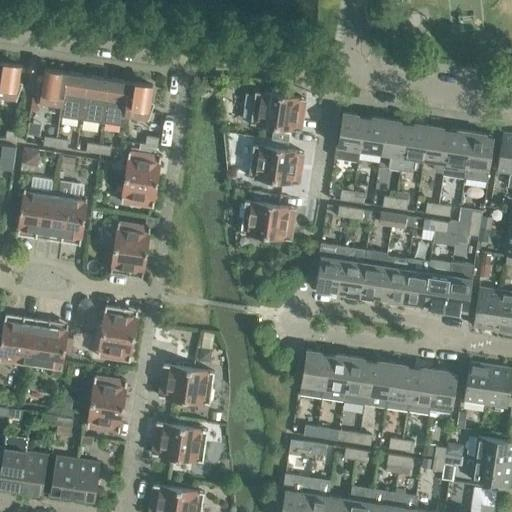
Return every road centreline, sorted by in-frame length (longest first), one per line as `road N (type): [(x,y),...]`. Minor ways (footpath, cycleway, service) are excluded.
road 1 (residential): [(466,341),(456,327),(318,305),(299,305),(289,315)]
road 2 (residential): [(188,55),(0,27)]
road 3 (residential): [(289,315),(303,331),(453,351),(466,341)]
road 4 (residential): [(511,103),(348,78)]
road 5 (unclassified): [(348,78),(188,55)]
road 6 (residential): [(153,294),(1,274)]
